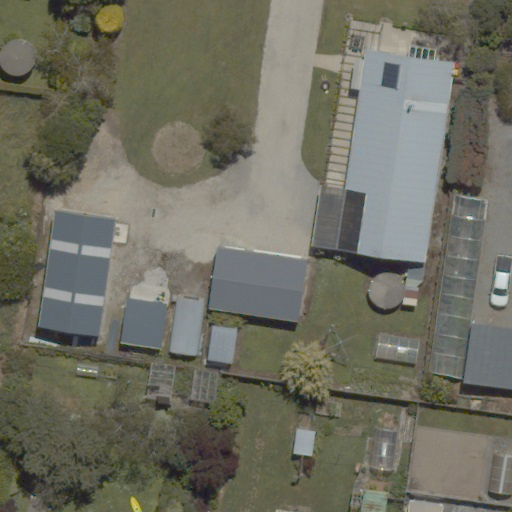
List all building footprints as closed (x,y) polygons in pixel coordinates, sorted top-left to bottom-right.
[(457,66),(367,53),(346,194),(367,197),(357,259),(427,269),(457,66)] [(126,309),(153,310),(155,249),(106,248),(105,291),(126,291),(126,309)] [(311,266),(218,251),(209,311),(301,325),(311,266)] [(511,333),(477,329),(470,386),(511,391),(511,333)] [(387,511),(389,497),(363,495),(361,511),(387,511)] [(450,511),(450,495),(403,497),(403,511),(450,511)]
